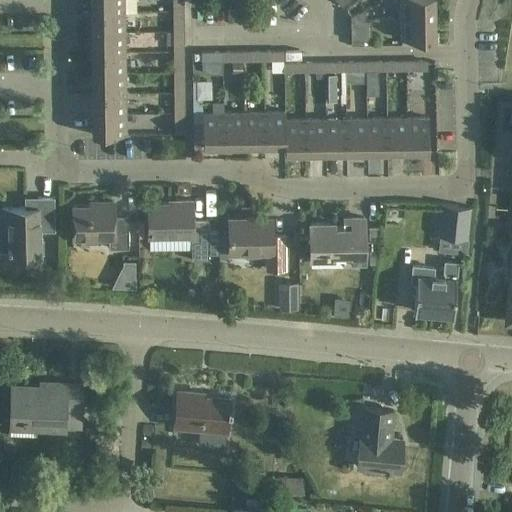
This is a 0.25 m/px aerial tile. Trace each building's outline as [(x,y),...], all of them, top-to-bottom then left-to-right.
[(124,12),(123,0),(90,0),(90,12),(124,12)] [(400,0),(401,17),(434,17),(433,0),(400,0)] [(350,22),(365,21),(365,9),(350,15),(350,22)] [(173,11),(173,18),(173,32),(183,32),(182,18),(181,18),(181,10),(173,11)] [(124,32),(124,12),(90,12),(91,33),(124,32)] [(434,17),(401,17),(401,39),(414,39),(434,39),(434,17)] [(365,21),(350,22),(351,28),(351,40),(370,40),(370,20),(365,21)] [(124,53),(124,32),(91,33),(91,53),(124,53)] [(183,32),(173,32),(173,44),(182,43),(183,43),(183,32)] [(230,52),(230,60),(243,60),(243,51),(230,51),(230,52)] [(255,60),(255,51),(243,51),(243,60),(255,60)] [(271,51),(271,60),(283,60),(283,51),(271,51)] [(214,60),(214,52),(201,52),(201,61),(214,60)] [(125,73),(124,53),(91,53),(91,73),(125,73)] [(173,72),(183,72),(183,59),(182,59),(173,59),(173,72)] [(393,71),(406,70),(406,61),(393,62),(393,71)] [(418,70),(418,61),(406,61),(406,70),(418,70)] [(242,62),(232,62),(232,74),(242,74),(242,62)] [(325,71),(325,62),(311,62),(311,63),(312,71),(325,71)] [(337,71),(337,63),(337,62),(325,62),(325,71),(337,71)] [(352,62),(352,71),(366,71),(366,62),(352,62)] [(366,62),(366,71),(378,71),(378,62),(366,62)] [(296,71),(296,63),(283,63),(283,71),(296,71)] [(183,84),(183,72),(173,72),(174,84),(182,84),(183,84)] [(91,94),(125,93),(125,73),(91,73),(91,94)] [(207,81),(198,81),(198,99),(207,99),(207,81)] [(125,114),(125,93),(91,94),(92,114),(125,114)] [(174,113),(183,113),(183,100),(182,100),(174,100),(174,113)] [(334,103),(326,103),(326,115),(334,115),(334,103)] [(264,145),(264,111),(244,112),(244,145),(264,145)] [(284,119),(285,119),(285,111),(264,111),(264,145),(284,145),(285,145),(284,119)] [(224,145),(223,112),(202,112),(202,146),(224,145)] [(244,145),(244,112),(223,112),(224,145),(244,145)] [(183,113),(174,113),(174,125),(184,125),(183,113)] [(125,114),(92,114),(92,135),(125,134),(125,114)] [(407,151),(407,117),(386,118),(387,151),(407,151)] [(428,117),(407,117),(407,151),(428,151),(428,117)] [(346,152),(346,118),(325,119),(326,152),(346,152)] [(366,152),(366,118),(346,118),(346,152),(366,152)] [(387,151),(386,118),(366,118),(366,152),(387,151)] [(305,119),(285,119),(284,119),(285,145),(284,145),(284,153),(305,152),(305,119)] [(325,119),(305,119),(305,152),(326,152),(325,119)] [(9,248),(9,257),(40,257),(39,231),(54,231),(54,197),(37,197),(38,208),(1,208),(2,235),(9,235),(9,245),(7,245),(7,248),(9,248)] [(169,203),(147,203),(148,237),(149,237),(149,235),(168,234),(168,237),(191,237),(191,260),(208,260),(208,220),(192,220),(191,200),(175,200),(175,204),(169,204),(169,203)] [(72,205),(72,238),(108,237),(108,248),(128,248),(128,216),(114,216),(114,201),(103,201),(103,205),(72,205)] [(437,235),(452,237),(468,239),(471,207),(441,204),(437,235)] [(309,259),(343,259),(343,264),(365,263),(364,218),(342,218),(343,228),(335,228),(335,223),(309,223),(309,259)] [(228,252),(266,251),(266,269),(285,269),(285,235),(272,235),(272,219),(228,219),(228,252)] [(142,253),(124,253),(124,280),(143,279),(142,253)] [(457,263),(443,261),(442,272),(444,273),(444,278),(432,277),(433,267),(412,265),(411,283),(417,283),(414,310),(452,313),(457,263)] [(297,282),(280,282),(280,308),(297,308),(297,282)] [(216,284),(200,284),(200,299),(216,299),(216,284)] [(38,426),(65,427),(66,409),(81,409),(82,383),(65,382),(64,388),(40,387),(40,386),(11,385),(9,425),(10,425),(9,434),(38,435),(38,426)] [(225,443),(226,432),(229,398),(198,395),(198,392),(178,390),(174,427),(200,429),(198,441),(200,444),(203,446),(218,447),(222,446),(225,443)] [(389,453),(390,437),(393,410),(364,407),(361,434),(360,434),(357,467),(399,471),(400,454),(389,453)] [(103,468),(77,467),(77,479),(103,480),(103,468)] [(266,491),(265,470),(245,471),(246,492),(266,491)]
